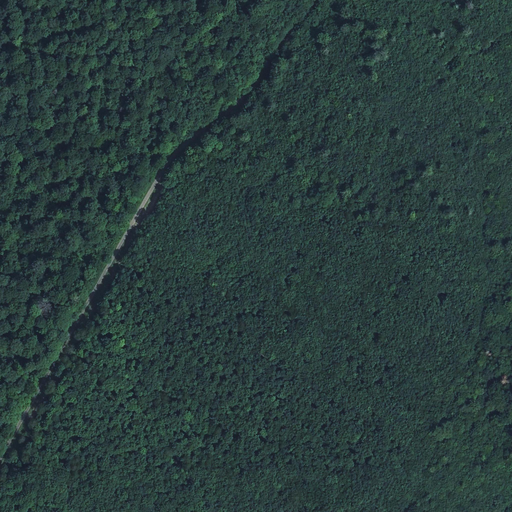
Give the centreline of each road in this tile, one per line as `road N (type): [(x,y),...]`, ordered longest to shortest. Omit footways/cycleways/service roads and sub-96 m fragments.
road 1 (track): [(170,167),(318,0)]
road 2 (track): [(58,355),(170,167)]
road 3 (track): [(0,463),(58,355)]
